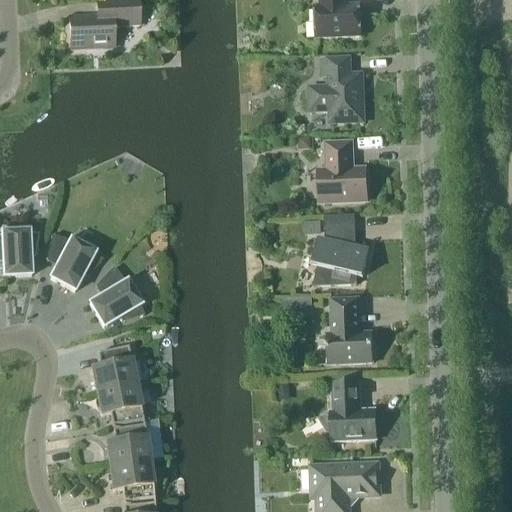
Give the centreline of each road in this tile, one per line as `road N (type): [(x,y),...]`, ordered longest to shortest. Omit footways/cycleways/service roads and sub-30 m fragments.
road 1 (residential): [(445,511),(426,0)]
road 2 (residential): [(46,511),(31,455),(42,358),(21,339),(0,342)]
